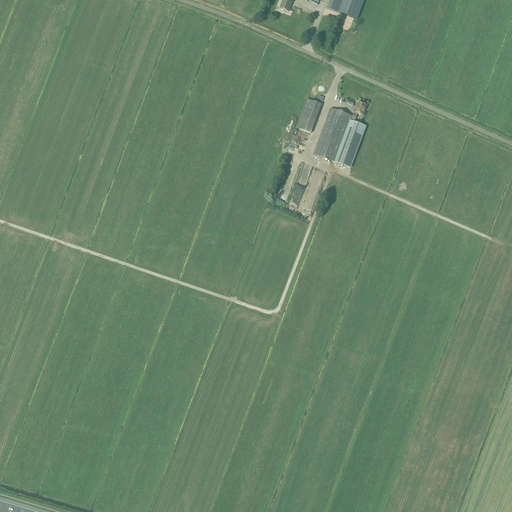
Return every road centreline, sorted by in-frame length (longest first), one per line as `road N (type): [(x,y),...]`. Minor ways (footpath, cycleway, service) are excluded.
road 1 (track): [(0,221),(232,300),(274,202),(312,215),(332,171)]
road 2 (unclassified): [(511,144),(180,0)]
road 3 (track): [(491,239),(347,177)]
